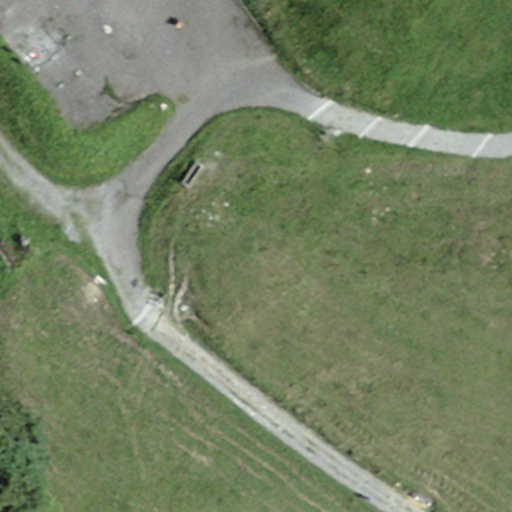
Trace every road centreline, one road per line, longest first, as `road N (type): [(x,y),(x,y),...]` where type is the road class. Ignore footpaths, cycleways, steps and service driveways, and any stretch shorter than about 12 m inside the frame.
road 1 (track): [(511,144),(367,128),(279,92),(251,92),(223,98),(184,125),(98,228)]
road 2 (track): [(98,228),(153,311),(204,362),(400,511)]
road 3 (track): [(98,228),(0,154)]
